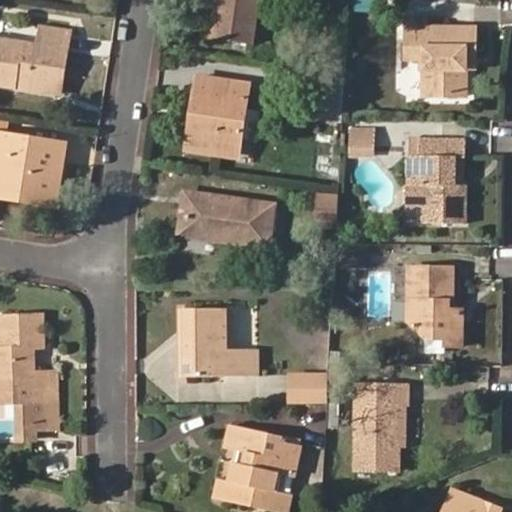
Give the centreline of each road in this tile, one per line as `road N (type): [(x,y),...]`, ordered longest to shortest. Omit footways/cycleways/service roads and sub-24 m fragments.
road 1 (residential): [(109,262),(144,0)]
road 2 (residential): [(112,495),(109,262)]
